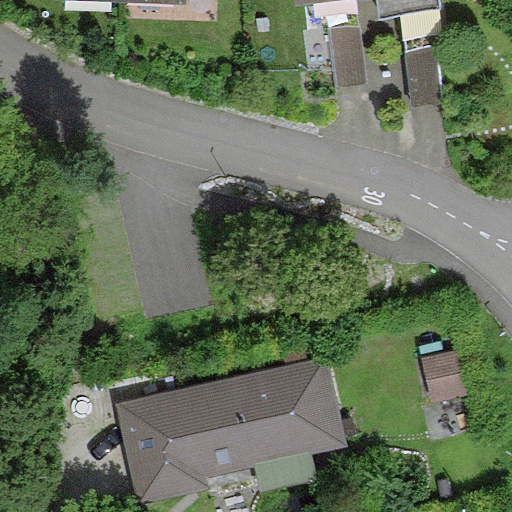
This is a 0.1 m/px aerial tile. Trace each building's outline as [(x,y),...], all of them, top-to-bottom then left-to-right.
[(297,0),(298,7),(358,0),(379,0),(381,18),(442,10),(440,0),(297,0)] [(331,28),(337,84),(368,81),(362,25),(331,28)] [(435,49),(406,51),(411,106),(439,104),(435,49)] [(456,352),(422,358),(431,401),(465,395),(456,352)] [(327,355),(118,401),(140,505),(212,490),(209,477),(347,447),(327,355)]
